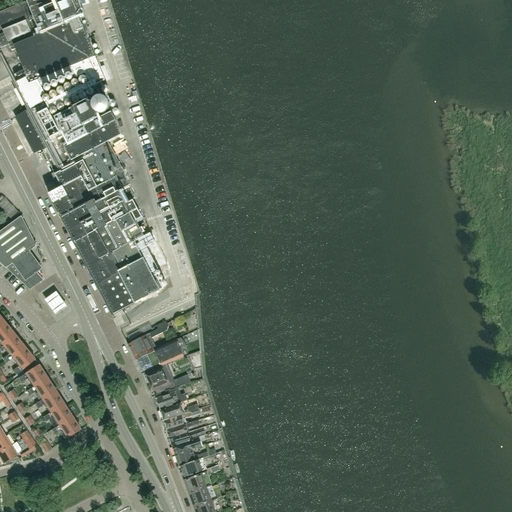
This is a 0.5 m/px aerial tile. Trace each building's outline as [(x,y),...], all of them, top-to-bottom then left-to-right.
[(77,0),(25,0),(26,2),(0,12),(0,47),(8,44),(11,50),(14,49),(24,69),(15,73),(19,80),(20,80),(34,108),(17,117),(35,152),(41,149),(61,187),(48,194),(112,315),(122,309),(140,300),(141,302),(159,293),(158,290),(132,242),(143,236),(130,212),(126,214),(123,209),(129,206),(128,203),(128,202),(134,198),(128,185),(126,181),(123,175),(124,175),(107,142),(120,135),(116,123),(110,111),(96,118),(95,116),(96,113),(99,113),(102,113),(105,111),(106,109),(107,106),(107,103),(106,100),(103,97),(100,97),(96,97),(93,99),(91,101),(90,105),(55,123),(48,109),(94,85),(93,83),(92,81),(93,79),(94,77),(96,76),(99,76),(101,77),(102,76),(102,75),(100,68),(98,68),(98,69),(97,69),(96,70),(95,71),(94,72),(93,72),(92,72),(91,71),(90,70),(88,72),(84,74),(88,80),(87,83),(81,86),(80,85),(45,103),(34,81),(94,57),(78,18),(84,16),(77,0)] [(121,88),(133,84),(126,63),(114,67),(121,88)] [(45,80),(49,88),(63,82),(60,74),(45,80)] [(126,100),(136,96),(133,89),(123,93),(126,100)] [(18,212),(17,213),(7,222),(5,221),(0,226),(0,263),(5,268),(28,289),(42,279),(35,272),(40,268),(28,252),(36,246),(20,216),(18,212)] [(66,305),(55,290),(50,293),(43,298),(54,313),(61,308),(66,305)] [(157,329),(127,344),(135,360),(138,358),(156,351),(155,349),(156,348),(151,338),(166,330),(167,327),(164,321),(155,326),(157,329)] [(5,324),(0,328),(0,348),(2,347),(15,336),(5,324)] [(15,336),(2,347),(8,354),(2,359),(5,363),(11,359),(25,348),(15,336)] [(141,364),(145,372),(161,365),(187,356),(187,353),(187,351),(185,346),(183,342),(181,339),(179,338),(156,348),(155,349),(156,351),(138,358),(141,364)] [(25,348),(11,359),(18,366),(12,371),(15,375),(21,371),(34,360),(25,348)] [(21,383),(27,379),(32,388),(47,378),(38,365),(24,374),(18,378),(21,383)] [(161,365),(145,372),(144,373),(152,391),(154,390),(156,395),(176,388),(173,381),(168,383),(160,366),(161,366),(161,365)] [(47,378),(32,388),(40,400),(55,391),(47,378)] [(177,387),(176,388),(156,395),(155,395),(156,399),(155,399),(159,410),(180,402),(186,400),(184,394),(180,395),(177,387)] [(12,390),(7,393),(12,400),(17,397),(12,390)] [(63,404),(55,391),(40,400),(49,413),(63,404)] [(4,396),(0,398),(0,403),(2,402),(4,405),(1,407),(3,410),(10,405),(4,396)] [(183,411),(180,402),(159,410),(162,421),(193,411),(198,409),(197,404),(187,407),(187,409),(183,411)] [(25,410),(21,403),(15,406),(20,413),(25,410)] [(71,417),(63,404),(49,413),(57,426),(71,417)] [(9,420),(17,415),(14,411),(7,416),(9,420)] [(194,415),(193,411),(162,421),(166,431),(198,421),(198,420),(184,424),(183,425),(181,419),(194,415)] [(29,415),(24,419),(28,426),(34,423),(29,415)] [(71,417),(57,426),(65,439),(80,430),(71,417)] [(198,421),(166,431),(168,439),(187,433),(186,428),(199,424),(198,421)] [(49,444),(61,437),(55,426),(43,433),(49,444)] [(38,428),(32,432),(37,439),(42,436),(38,428)] [(22,439),(29,435),(26,430),(19,435),(22,439)] [(189,437),(187,433),(168,439),(171,447),(190,440),(198,437),(205,435),(204,432),(189,437)] [(29,435),(22,439),(24,442),(26,441),(31,448),(36,445),(29,435)] [(0,452),(11,446),(5,436),(0,438),(0,452)] [(200,443),(198,437),(190,440),(171,447),(174,455),(191,449),(191,450),(191,449),(206,444),(205,441),(200,443)] [(45,452),(51,449),(46,442),(41,445),(45,452)] [(17,456),(11,446),(0,452),(0,457),(4,464),(17,456)] [(193,457),(191,450),(191,449),(174,455),(178,467),(179,466),(202,458),(208,456),(207,452),(193,457)] [(202,458),(179,466),(183,478),(193,474),(206,469),(202,458)] [(206,471),(192,477),(184,480),(189,493),(211,485),(206,471)] [(216,499),(211,485),(189,493),(194,507),(216,499)] [(221,511),(216,499),(194,507),(196,511),(221,511)]
